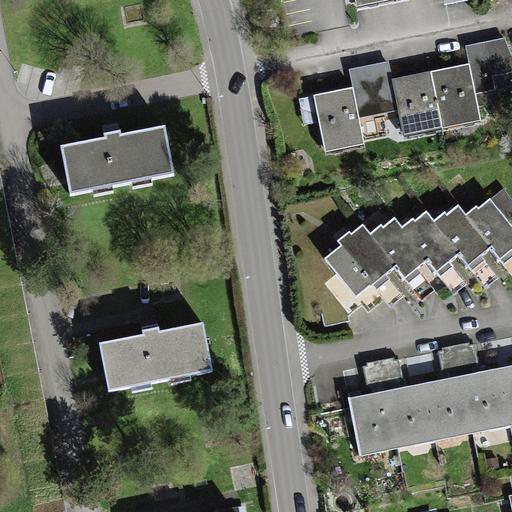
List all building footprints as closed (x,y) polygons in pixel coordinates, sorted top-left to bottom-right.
[(354,0),(357,10),(409,0),(354,0)] [(479,122),(468,64),(417,74),(428,132),(479,122)] [(428,132),(417,74),(366,84),(377,142),(428,132)] [(377,142),(366,84),(314,94),(326,152),(377,142)] [(162,130),(65,147),(73,192),(170,174),(162,130)] [(380,235),(343,264),(374,303),(411,274),(424,290),(446,272),(465,295),(485,278),(496,292),(511,278),(511,207),(487,227),(475,211),(455,226),(447,216),(419,238),(409,225),(387,243),(380,235)] [(196,327),(101,345),(110,389),(204,371),(196,327)] [(380,392),(348,398),(360,458),(511,426),(511,365),(506,367),(474,373),(443,379),(411,386),(380,392)]
